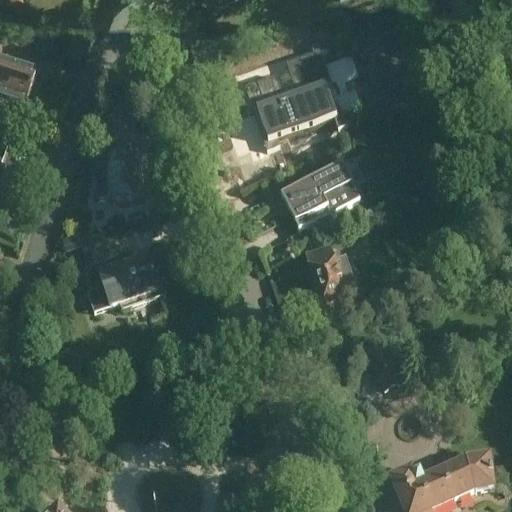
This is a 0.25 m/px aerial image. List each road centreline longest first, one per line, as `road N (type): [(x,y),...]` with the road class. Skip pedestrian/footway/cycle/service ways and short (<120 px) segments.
road 1 (residential): [(313,511),(147,11)]
road 2 (residential): [(0,361),(86,79),(109,26),(147,11)]
